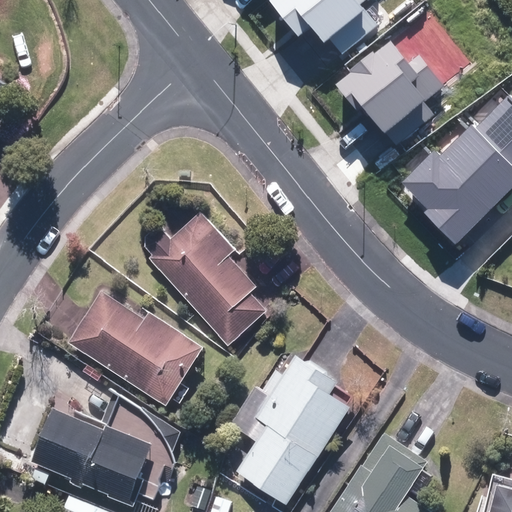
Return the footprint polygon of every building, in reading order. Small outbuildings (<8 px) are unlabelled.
[(389,0),(280,0),(307,35),(314,30),(338,61),(400,13),(389,0)] [(343,78),(397,142),(453,94),(400,31),(343,78)] [(2,99),(15,80),(0,69),(0,117),(9,104),(2,99)] [(511,82),(407,178),(459,235),(511,186),(511,82)] [(156,251),(151,255),(227,333),(260,302),(248,290),(257,281),(228,251),(239,242),(214,216),(204,226),(187,208),(149,244),(156,251)] [(106,282),(74,336),(173,395),(205,342),(106,282)] [(341,371),(304,350),(266,412),(275,417),(245,467),(294,496),(354,397),(333,384),(341,371)] [(154,438),(61,403),(39,461),(132,497),(154,438)] [(380,469),(363,458),(327,511),(446,511),(413,490),(430,464),(397,443),(380,469)] [(492,511),(511,511),(511,487),(499,484),(492,511)] [(63,511),(139,511),(75,485),(66,505),(63,511)] [(226,511),(230,500),(212,494),(206,511),(226,511)]
